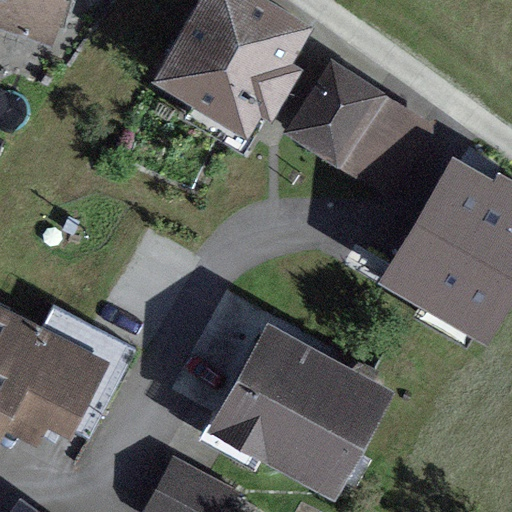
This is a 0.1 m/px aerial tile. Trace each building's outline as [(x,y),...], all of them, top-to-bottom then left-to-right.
[(67,0),(0,0),(0,21),(54,40),(67,0)] [(317,6),(306,0),(186,0),(150,60),(248,119),(262,96),(273,102),(306,47),(296,41),(317,6)] [(442,121),(332,49),(285,121),(394,193),(442,121)] [(496,163),(454,138),(377,263),(423,291),(415,305),(468,337),(477,322),(490,331),(511,294),(511,163),(500,156),(496,163)] [(112,351),(0,290),(0,428),(5,419),(35,435),(47,413),(71,426),(112,351)] [(399,376),(268,303),(198,427),(257,460),(265,447),(336,487),(399,376)] [(246,511),(256,494),(173,448),(145,500),(148,511),(246,511)] [(61,511),(22,483),(0,511),(61,511)]
